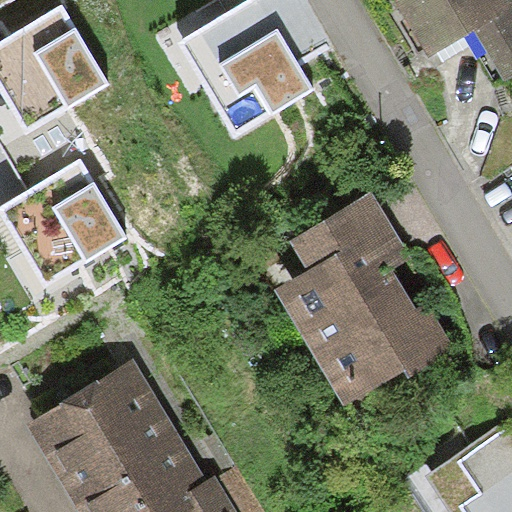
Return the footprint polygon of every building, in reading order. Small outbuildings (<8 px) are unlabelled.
[(166,38),(256,151),(321,99),(295,68),(331,39),(300,0),(270,0),(232,30),(211,3),(166,38)] [(400,0),(429,47),(466,24),(505,0),(400,0)] [(511,0),(505,0),(466,24),(498,78),(511,69),(511,0)] [(0,336),(109,280),(49,166),(85,147),(58,94),(0,123),(0,336)] [(261,294),(329,410),(432,350),(410,312),(394,322),(367,275),(390,261),(354,201),(252,261),(268,290),(261,294)] [(222,511),(207,487),(205,488),(132,371),(29,435),(76,511),(222,511)] [(511,511),(511,448),(502,433),(418,489),(433,511),(511,511)]
